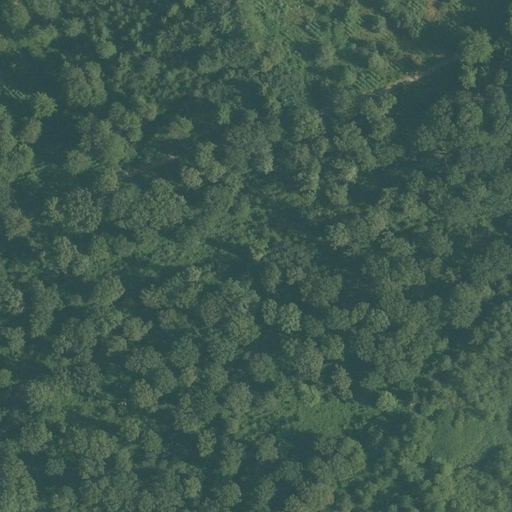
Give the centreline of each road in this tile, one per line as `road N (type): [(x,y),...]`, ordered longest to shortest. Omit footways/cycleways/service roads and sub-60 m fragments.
road 1 (track): [(0,227),(136,169),(400,87),(511,28)]
road 2 (track): [(100,185),(120,231),(145,342),(195,374)]
